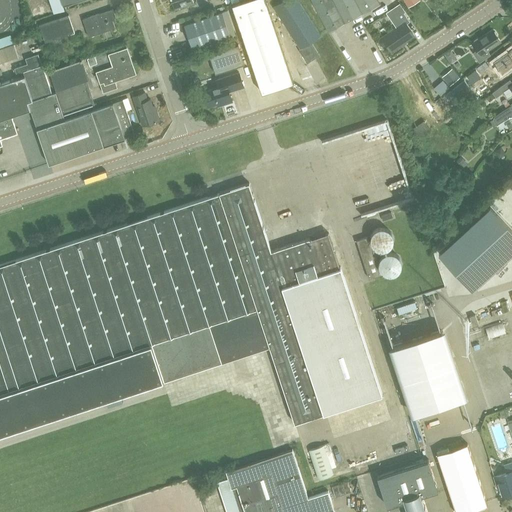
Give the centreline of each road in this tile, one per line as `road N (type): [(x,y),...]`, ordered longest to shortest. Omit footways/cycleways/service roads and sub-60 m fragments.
road 1 (unknown): [(0,444),(221,382),(253,392),(293,432),(379,410),(389,379),(307,165)]
road 2 (unclassified): [(190,141),(373,80),(500,0)]
road 3 (unclassified): [(0,202),(190,141)]
road 4 (unclassified): [(190,141),(143,0)]
